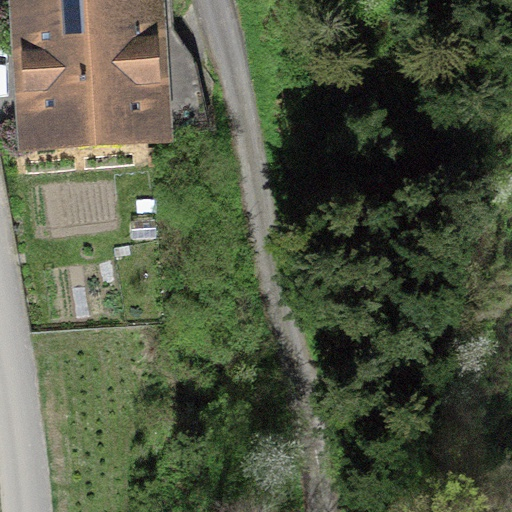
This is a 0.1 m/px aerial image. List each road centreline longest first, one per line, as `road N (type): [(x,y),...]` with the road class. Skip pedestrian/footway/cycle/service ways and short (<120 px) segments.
road 1 (unclassified): [(206,0),(311,441),(314,511)]
road 2 (tertiary): [(0,307),(26,511)]
